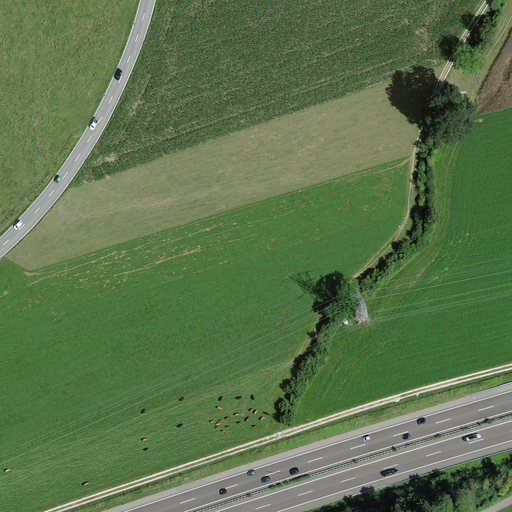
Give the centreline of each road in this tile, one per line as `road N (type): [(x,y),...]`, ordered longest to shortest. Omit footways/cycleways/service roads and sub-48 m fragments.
road 1 (track): [(511,366),(51,511)]
road 2 (motorway): [(511,400),(154,511)]
road 3 (tertiary): [(148,0),(89,138),(0,247)]
road 4 (motorway): [(246,511),(511,430)]
road 5 (track): [(404,160),(489,0)]
